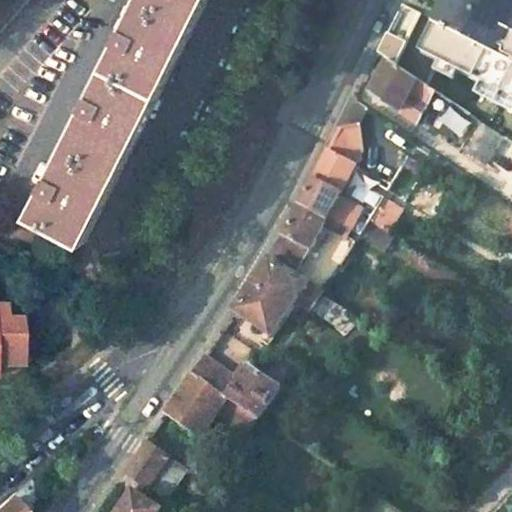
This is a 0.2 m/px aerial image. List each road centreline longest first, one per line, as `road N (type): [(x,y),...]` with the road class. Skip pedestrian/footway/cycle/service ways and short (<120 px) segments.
road 1 (secondary): [(375,0),(301,147),(179,352)]
road 2 (residential): [(179,352),(153,349),(120,366),(0,474)]
road 3 (secondary): [(179,352),(75,511)]
